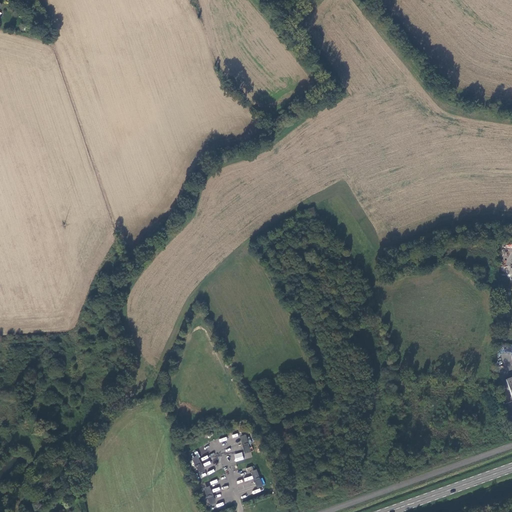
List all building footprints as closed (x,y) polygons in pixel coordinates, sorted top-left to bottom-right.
[(245,435),(239,437),(245,454),(251,452),(245,435)] [(241,452),(233,455),(236,462),(244,459),(241,452)] [(196,455),(191,458),(198,473),(204,471),(196,455)] [(256,469),(250,472),(256,488),(262,485),(256,469)] [(209,486),(203,488),(209,504),(215,502),(209,486)]
